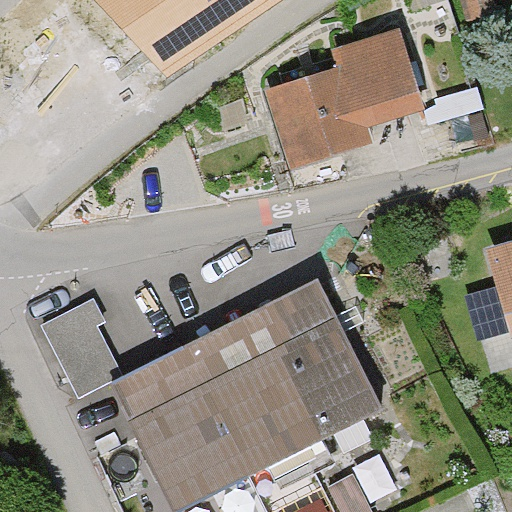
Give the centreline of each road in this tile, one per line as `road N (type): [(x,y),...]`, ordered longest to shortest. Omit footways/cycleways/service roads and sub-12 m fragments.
road 1 (residential): [(511,160),(0,259)]
road 2 (residential): [(313,0),(0,225)]
road 3 (residential): [(0,259),(2,314),(91,511)]
